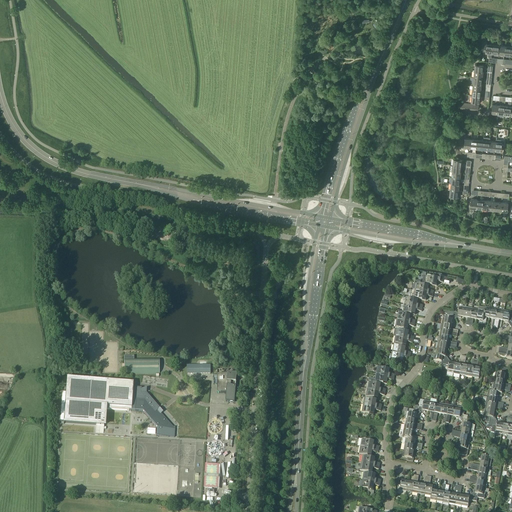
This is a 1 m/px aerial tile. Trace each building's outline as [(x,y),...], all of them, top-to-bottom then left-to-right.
[(492,44),(487,44),(487,41),(484,41),(483,50),(486,50),(486,52),(490,53),(489,62),(491,62),(491,58),(492,53),(493,44),(494,43),(493,42),(492,44)] [(505,44),(505,46),(499,45),(498,54),(504,54),(505,46),(506,46),(506,44),(505,44)] [(504,149),(505,140),(502,140),(497,139),(496,139),(496,140),(495,141),(496,141),(495,150),(502,151),(502,148),(504,149)] [(453,158),(453,165),(461,166),(466,166),(470,167),(471,165),(462,164),(462,159),(453,158)] [(438,275),(438,277),(437,276),(437,279),(426,277),(425,284),(437,286),(437,282),(443,283),(444,280),(447,281),(448,278),(442,277),(442,276),(438,275)] [(416,284),(415,291),(416,291),(433,295),(434,292),(428,290),(428,286),(416,284)] [(433,295),(416,291),(414,299),(426,301),(427,297),(433,298),(433,295)] [(405,306),(422,309),(423,306),(417,305),(418,301),(406,299),(405,306)] [(422,309),(405,306),(403,313),(415,315),(416,311),(422,312),(422,309)] [(459,307),(458,314),(454,313),(453,316),(456,320),(458,318),(461,319),(461,317),(464,318),(466,308),(459,307)] [(481,329),(482,325),(485,312),(485,309),(479,307),(478,311),(476,320),(480,321),(478,328),(481,329)] [(466,308),(464,318),(468,318),(466,326),(469,327),(472,309),(468,309),(466,308)] [(485,308),(485,309),(485,312),(482,325),(485,326),(486,318),(490,319),(491,309),(485,308)] [(472,309),(469,327),(472,327),(473,320),(476,320),(478,311),(472,309)] [(497,310),(495,324),(498,324),(499,320),(502,321),(504,311),(497,310)] [(511,315),(510,315),(510,313),(504,311),(502,321),(505,322),(505,323),(508,324),(509,326),(511,323),(511,315)] [(441,325),(451,327),(452,323),(453,324),(453,321),(456,320),(453,316),(454,313),(451,313),(450,315),(447,314),(447,315),(446,319),(442,318),(441,325)] [(397,321),(415,324),(415,321),(409,320),(410,316),(399,314),(397,321)] [(407,331),(408,326),(414,327),(415,324),(397,321),(396,328),(407,331)] [(440,331),(458,334),(458,332),(450,330),(451,327),(441,325),(440,331)] [(394,337),(396,337),(413,341),(414,338),(408,336),(408,332),(397,330),(395,330),(394,337)] [(439,337),(449,339),(449,336),(457,337),(458,334),(440,331),(439,337)] [(396,337),(394,345),(406,347),(407,343),(413,344),(413,341),(396,337)] [(449,339),(439,337),(438,344),(451,346),(452,343),(448,342),(449,339)] [(511,340),(502,339),(501,342),(509,343),(508,347),(511,347),(511,340)] [(437,350),(446,352),(447,348),(451,349),(451,346),(438,344),(437,350)] [(393,353),(410,357),(411,353),(405,352),(406,348),(394,346),(393,353)] [(434,361),(441,363),(441,362),(444,363),(448,360),(447,358),(447,355),(446,355),(446,352),(437,350),(435,356),(434,356),(434,361)] [(410,357),(393,353),(392,361),(403,363),(404,358),(410,360),(410,357)] [(124,375),(159,375),(159,359),(133,360),(133,357),(123,358),(124,375)] [(441,363),(441,365),(448,366),(447,373),(454,374),(455,365),(452,364),(452,363),(449,362),(448,360),(444,363),(441,362),(441,363)] [(468,367),(466,377),(472,378),(475,360),(473,360),(471,368),(468,367)] [(480,370),(477,369),(478,361),(475,360),(472,378),(478,379),(480,370)] [(455,365),(454,374),(460,375),(462,362),(459,361),(459,365),(455,365)] [(187,366),(187,374),(210,374),(210,366),(187,366)] [(376,375),(394,378),(395,375),(389,374),(390,370),(378,368),(376,375)] [(217,375),(217,393),(226,393),(226,402),(235,403),(237,374),(228,373),(228,375),(217,375)] [(500,374),(495,373),(494,380),(504,382),(504,379),(506,379),(507,375),(503,375),(500,374)] [(394,378),(376,375),(375,382),(387,385),(388,380),(394,381),(394,378)] [(61,392),(59,422),(63,422),(63,425),(64,425),(64,423),(123,427),(124,425),(125,412),(130,412),(135,412),(143,413),(145,415),(147,413),(157,424),(155,426),(157,429),(156,437),(174,438),(175,427),(172,427),(171,426),(161,414),(163,413),(160,409),(147,394),(147,391),(147,390),(146,388),(145,389),(141,389),(141,388),(134,388),(133,388),(133,387),(133,383),(121,382),(115,382),(66,379),(66,384),(65,393),(61,392)] [(493,386),(511,389),(511,386),(503,385),(504,382),(494,380),(493,386)] [(380,385),(369,383),(368,390),(385,393),(386,390),(381,389),(381,388),(380,388),(380,385)] [(511,389),(493,386),(492,392),(502,394),(502,391),(510,392),(511,389)] [(385,393),(368,390),(366,397),(378,399),(379,395),(385,396),(385,393)] [(503,407),(504,404),(496,403),(497,399),(487,397),(486,404),(503,407)] [(376,405),(376,400),(365,398),(364,406),(381,409),(382,406),(376,405)] [(419,407),(418,407),(417,410),(420,414),(422,412),(425,413),(425,412),(428,412),(430,402),(424,401),(424,402),(420,402),(419,407)] [(436,404),(434,417),(437,418),(437,414),(441,414),(442,405),(436,404)] [(485,410),(494,412),(495,409),(503,410),(503,407),(486,404),(485,405),(485,410)] [(468,416),(464,416),(466,406),(462,405),(461,408),(455,407),(453,417),(457,417),(456,419),(459,419),(461,421),(464,419),(467,419),(468,416)] [(381,409),(364,406),(362,413),(374,415),(375,411),(381,412),(381,409)] [(449,406),(445,423),(448,424),(450,416),(453,417),(455,407),(449,406)] [(415,407),(415,409),(414,411),(408,410),(406,419),(415,421),(416,418),(417,418),(418,415),(420,414),(417,410),(418,407),(415,407)] [(483,416),(486,417),(485,422),(489,423),(492,423),(496,421),(495,419),(495,415),(494,415),(494,412),(485,410),(483,416)] [(405,425),(422,429),(423,426),(415,424),(415,421),(406,419),(405,425)] [(464,419),(461,421),(462,423),(462,427),(463,427),(462,430),(472,432),(473,425),(466,424),(467,419),(464,419)] [(495,434),(502,435),(503,425),(500,425),(500,423),(497,423),(496,421),(492,423),(489,423),(489,425),(492,426),(491,435),(495,436),(495,434)] [(508,436),(510,422),(507,422),(507,426),(503,425),(502,435),(508,436)] [(403,432),(413,434),(414,430),(422,432),(422,429),(405,425),(403,432)] [(457,436),(471,438),(472,432),(462,430),(461,433),(457,433),(457,436)] [(418,438),(416,438),(413,437),(413,434),(403,432),(402,438),(406,439),(416,440),(418,441),(418,438)] [(460,443),(470,444),(471,438),(457,436),(456,438),(460,439),(460,443)] [(374,442),(362,440),(359,439),(357,447),(361,447),(378,451),(379,447),(373,446),(374,442)] [(415,444),(416,440),(406,439),(405,445),(422,448),(423,446),(415,444)] [(458,446),(457,449),(460,449),(463,450),(465,450),(468,451),(470,444),(460,443),(459,446),(458,446)] [(361,447),(359,455),(371,457),(372,452),(378,454),(378,451),(361,447)] [(408,459),(407,462),(413,463),(414,457),(413,456),(413,453),(404,451),(402,458),(408,459)] [(491,465),(492,459),(478,456),(477,459),(481,460),(481,463),(491,465)] [(361,464),(379,467),(380,464),(374,463),(375,459),(363,457),(361,464)] [(481,463),(480,467),(476,466),(470,465),(469,468),(476,469),(489,471),(491,465),(481,463)] [(379,467),(361,464),(360,471),(372,473),(373,469),(379,471),(379,467)] [(469,468),(469,470),(475,472),(479,472),(478,476),(488,477),(489,471),(476,469),(469,468)] [(375,480),(376,476),(364,473),(363,481),(381,484),(381,481),(375,480)] [(411,483),(408,482),(406,492),(412,493),(415,476),(413,475),(411,483)] [(420,485),(417,484),(418,476),(415,476),(412,493),(418,494),(420,485)] [(408,482),(404,482),(405,480),(399,479),(398,485),(401,485),(400,491),(406,492),(408,482)] [(469,483),(477,484),(476,487),(486,489),(487,484),(469,480),(469,483)] [(381,484),(363,481),(361,488),(373,490),(374,486),(380,487),(381,484)] [(424,485),(420,485),(418,494),(425,496),(427,482),(424,481),(424,485)] [(430,482),(427,482),(425,496),(431,497),(433,487),(429,486),(430,482)] [(442,492),(438,492),(436,502),(443,503),(446,485),(443,485),(442,492)] [(476,487),(475,491),(474,491),(474,494),(472,495),(474,499),(474,501),(477,502),(477,498),(481,499),(481,500),(483,500),(483,499),(484,499),(486,492),(489,493),(489,490),(486,489),(476,487)] [(454,495),(451,494),(449,504),(455,505),(457,492),(455,491),(454,495)] [(460,492),(457,492),(455,505),(461,506),(463,496),(460,496),(460,492)] [(467,497),(463,496),(461,506),(468,508),(469,501),(474,501),(474,499),(472,495),(470,496),(467,496),(467,497)]
